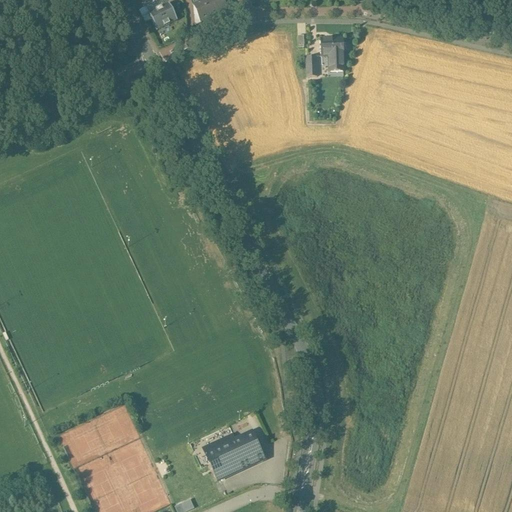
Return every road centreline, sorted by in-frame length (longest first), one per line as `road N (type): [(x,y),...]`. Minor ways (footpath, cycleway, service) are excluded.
road 1 (tertiary): [(316,402),(299,342),(150,62)]
road 2 (unclassified): [(0,131),(150,62)]
road 3 (residential): [(245,20),(396,21)]
